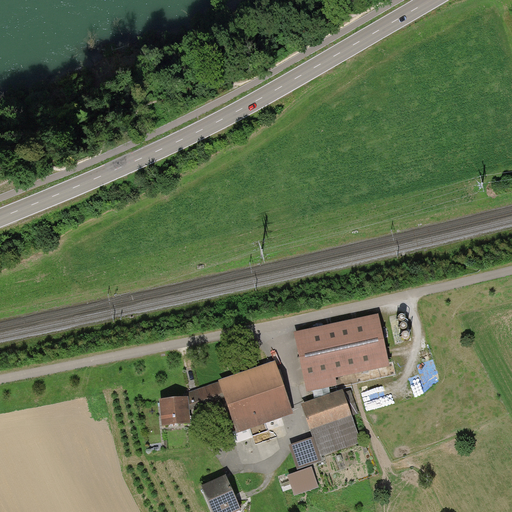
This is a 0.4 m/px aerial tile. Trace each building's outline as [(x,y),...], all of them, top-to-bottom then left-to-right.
[(384,315),(296,333),(307,392),(396,374),(384,315)] [(278,362),(220,381),(238,436),(294,414),(278,362)] [(344,392),(302,406),(321,462),(364,447),(344,392)] [(190,399),(160,401),(162,426),(191,424),(190,399)] [(243,511),(228,477),(203,487),(213,511),(243,511)]
